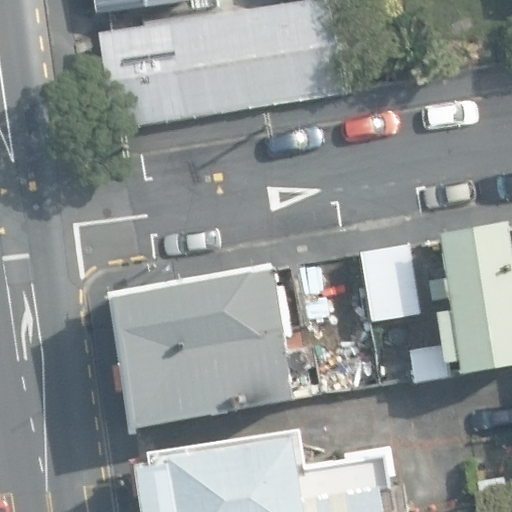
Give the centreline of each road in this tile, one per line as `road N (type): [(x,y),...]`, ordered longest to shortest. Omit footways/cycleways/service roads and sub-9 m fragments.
road 1 (unclassified): [(19,223),(511,145)]
road 2 (secondary): [(19,223),(60,511)]
road 3 (secondary): [(0,98),(19,223)]
